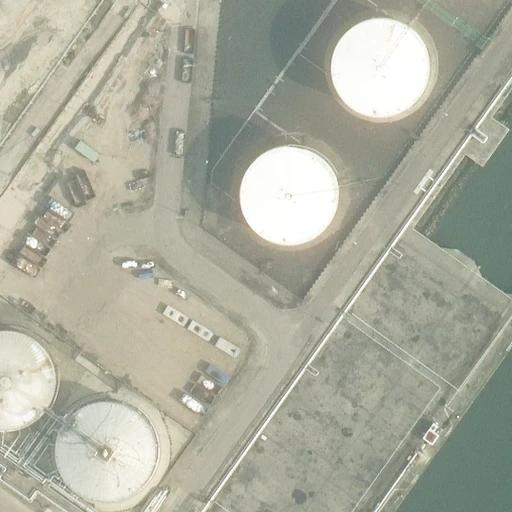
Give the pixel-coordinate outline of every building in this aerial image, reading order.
[(422,95),(423,95),(428,86),(431,77),(432,68),(431,58),(429,49),(425,39),(420,33),(412,26),(405,21),(395,17),(387,15),(377,15),(367,18),(358,21),(350,27),(344,33),(337,42),(334,50),(332,60),(332,70),(334,80),(338,89),(343,97),(350,105),(358,110),(368,114),(378,116),(387,115),(398,113),(406,109),(414,104),(422,95)] [(258,232),(259,233),(266,238),(272,240),(278,242),(285,244),(296,244),(306,241),(314,238),(321,234),(328,227),(334,220),(338,211),(340,202),(341,191),(339,182),(336,173),(332,165),(324,156),(317,151),(308,146),(299,144),(290,143),(278,145),(270,148),(262,153),(254,159),(247,168),(243,177),(241,186),(240,196),(242,207),(245,216),(251,225),(258,232)] [(56,378),(56,377),(56,368),(52,358),(48,349),(40,340),(32,335),(24,330),(15,328),(4,328),(0,328),(0,426),(8,427),(16,426),(25,423),(33,419),(41,413),(47,406),(52,397),(55,387),(56,378)] [(159,450),(159,449),(158,439),(155,429),(151,421),(145,414),(137,407),(130,403),(121,400),(111,398),(101,399),(93,400),(82,405),(74,411),(67,418),(61,428),(58,438),(57,447),(57,456),(60,467),(64,476),(70,483),(78,491),(86,495),(95,499),(106,500),(117,500),(124,498),(132,494),(142,487),(150,479),(154,471),(157,461),(159,450)] [(274,437),(240,447),(244,460),(229,464),(234,480),(246,476),(247,480),(260,477),(258,468),(261,467),(259,459),(278,453),(274,437)]
